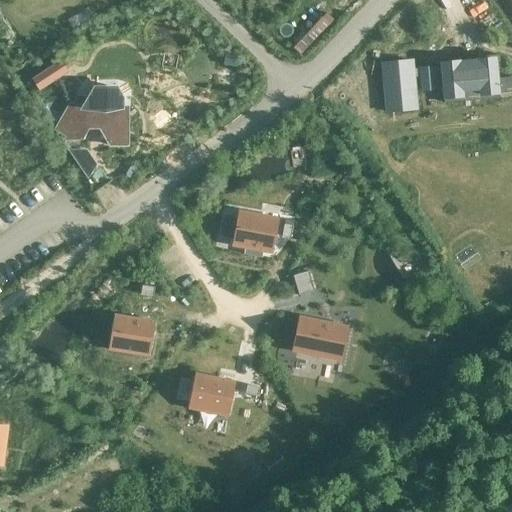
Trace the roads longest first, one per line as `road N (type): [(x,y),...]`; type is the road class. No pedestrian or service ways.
road 1 (residential): [(293,90),(106,230)]
road 2 (residential): [(106,230),(0,309)]
road 3 (residential): [(201,0),(293,90)]
road 4 (residential): [(383,0),(293,90)]
road 5 (residential): [(106,230),(63,212),(0,253)]
